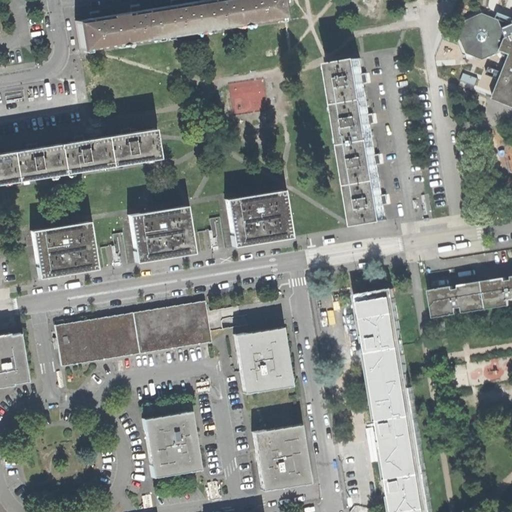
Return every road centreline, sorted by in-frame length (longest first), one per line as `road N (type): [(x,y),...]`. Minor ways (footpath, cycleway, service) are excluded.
road 1 (residential): [(296,260),(0,310)]
road 2 (residential): [(332,511),(296,260)]
road 3 (residential): [(511,227),(296,260)]
road 4 (residential): [(55,0),(58,66),(0,81)]
